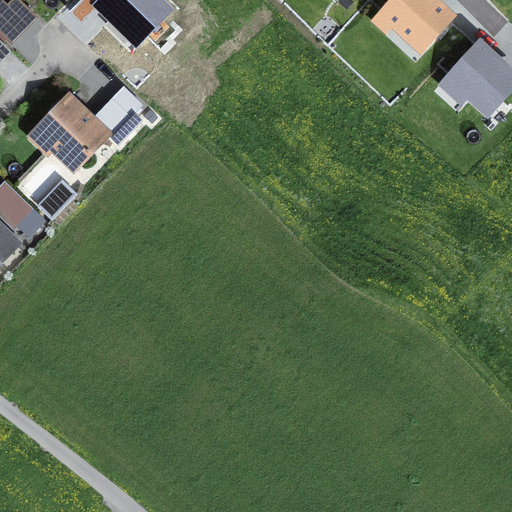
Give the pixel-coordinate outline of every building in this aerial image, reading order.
[(45,22),(26,2),(15,12),(4,0),(0,4),(0,32),(16,49),(45,22)] [(139,40),(167,11),(155,0),(93,0),(99,5),(101,3),(139,40)] [(463,12),(449,0),(382,0),(374,10),(390,24),(386,28),(419,59),(463,12)] [(511,90),(511,65),(478,35),(436,83),(461,105),(466,99),(488,117),(511,90)] [(0,40),(0,72),(16,56),(0,40)] [(63,104),(59,101),(50,110),(50,117),(40,129),(54,143),(54,150),(74,169),(107,134),(98,126),(69,98),(63,104)] [(121,101),(98,126),(107,134),(122,148),(145,124),(121,101)] [(8,188),(0,196),(0,220),(18,237),(37,216),(8,188)] [(0,259),(16,243),(0,228),(0,259)]
